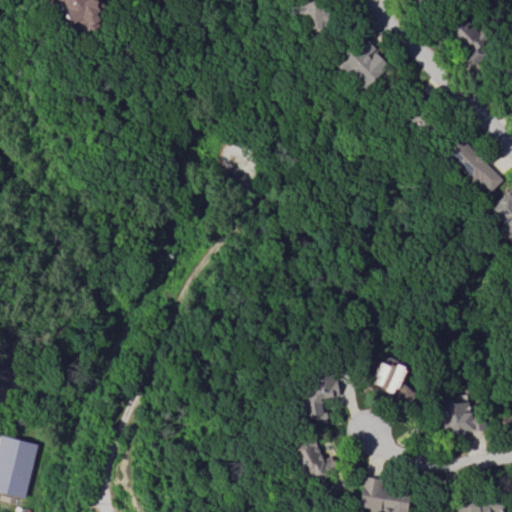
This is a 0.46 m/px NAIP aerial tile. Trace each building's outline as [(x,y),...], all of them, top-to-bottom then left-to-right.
[(54,0),(74,33),(105,13),(97,0),(54,0)] [(295,19),(303,20),(303,28),(324,29),(324,2),(295,1),(295,19)] [(361,89),(385,63),(371,51),(373,48),(360,36),(334,64),(361,89)] [(499,179),(456,135),(441,151),(484,194),(499,179)] [(391,393),(401,367),(386,361),(384,365),(376,362),(367,383),(391,393)] [(323,418),(320,398),(335,395),(331,373),(312,376),(313,384),(298,387),(304,421),(323,418)] [(481,427),(481,425),(475,425),(472,410),(463,412),(461,397),(431,401),(436,434),(481,427)] [(0,433),(0,492),(21,497),(34,442),(0,433)] [(307,483),(333,467),(327,456),(322,459),(307,434),(286,447),(307,483)] [(356,509),(389,511),(403,511),(406,490),(378,488),(379,478),(359,476),(356,509)] [(451,511),(499,511),(499,498),(451,500),(451,511)]
